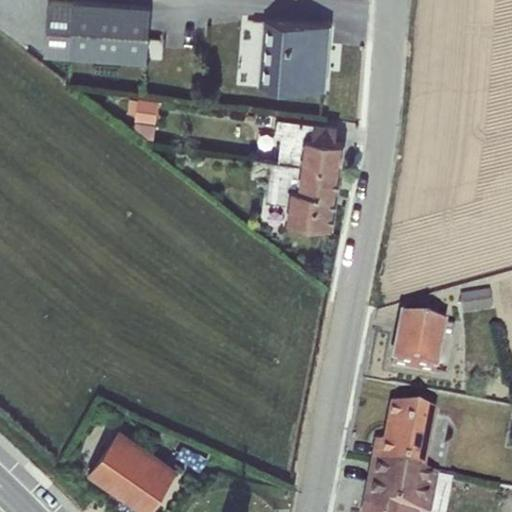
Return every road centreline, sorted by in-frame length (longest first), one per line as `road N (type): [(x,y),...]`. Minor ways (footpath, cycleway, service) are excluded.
road 1 (unclassified): [(314,511),(376,177),(391,0)]
road 2 (unknown): [(104,0),(389,26)]
